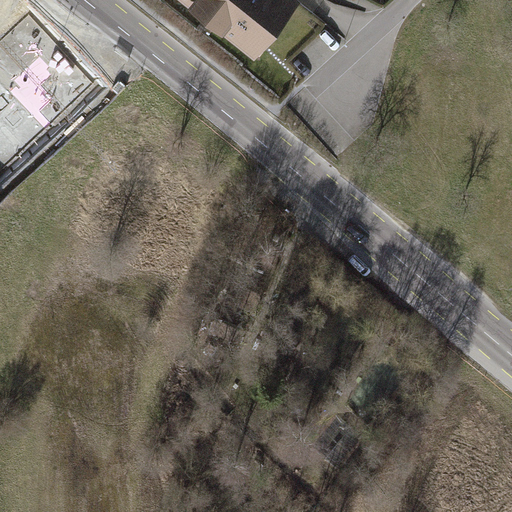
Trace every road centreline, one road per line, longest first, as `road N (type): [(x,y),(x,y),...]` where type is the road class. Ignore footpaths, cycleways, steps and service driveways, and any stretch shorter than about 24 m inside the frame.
road 1 (secondary): [(511,354),(86,0)]
road 2 (residential): [(308,83),(407,0)]
